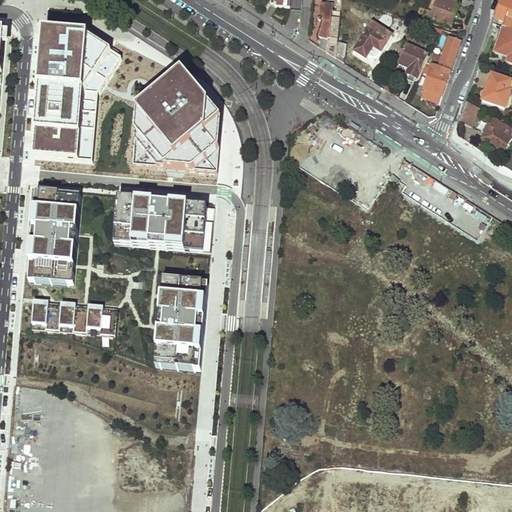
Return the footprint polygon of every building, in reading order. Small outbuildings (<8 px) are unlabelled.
[(270,0),(270,5),(278,6),(278,8),(291,9),(291,0),(270,0)] [(434,6),(430,17),(432,18),(431,22),(451,30),(460,4),(449,0),(436,0),(436,1),(439,2),(437,7),(434,6)] [(511,0),(502,0),(501,5),(496,19),(506,23),(504,29),(505,29),(511,31),(511,0)] [(323,30),(320,40),(330,43),(327,53),(338,60),(339,45),(341,18),(330,17),(329,25),(331,26),(329,32),(323,30)] [(415,26),(440,35),(442,31),(416,22),(415,26)] [(373,23),(355,53),(367,61),(369,58),(373,60),(379,60),(393,36),(373,23)] [(511,31),(505,29),(496,54),(511,60),(511,31)] [(44,37),(34,162),(94,167),(100,95),(122,60),(91,40),(44,37)] [(450,40),(440,69),(451,72),(456,57),(461,44),(450,40)] [(339,45),(338,60),(345,65),(347,46),(339,45)] [(407,47),(399,65),(406,68),(403,76),(415,82),(428,57),(407,47)] [(430,56),(426,65),(429,66),(432,67),(435,58),(430,56)] [(430,75),(422,100),(439,105),(445,88),(451,72),(440,69),(432,67),(429,66),(426,74),(430,75)] [(491,86),(489,92),(486,91),(485,93),(481,95),(483,99),(482,101),(506,110),(508,103),(511,104),(511,100),(509,100),(511,93),(511,81),(492,74),(491,77),(488,79),(489,83),(488,85),(491,86)] [(185,76),(138,115),(133,169),(218,176),(223,122),(185,76)] [(390,78),(385,90),(392,94),(397,81),(390,78)] [(468,102),(460,122),(471,126),(476,110),(480,111),(481,108),(468,102)] [(483,138),(485,140),(490,143),(504,153),(511,140),(511,138),(511,131),(495,120),(483,138)] [(485,140),(481,145),(482,147),(480,150),(483,152),(485,148),(487,149),(490,143),(485,140)] [(393,175),(389,180),(395,184),(399,179),(393,175)] [(85,198),(39,194),(31,284),(77,288),(85,198)] [(214,209),(120,201),(116,247),(210,255),(214,209)] [(208,283),(164,280),(157,369),(159,370),(201,373),(208,283)] [(121,313),(36,305),(33,331),(118,339),(121,313)]
